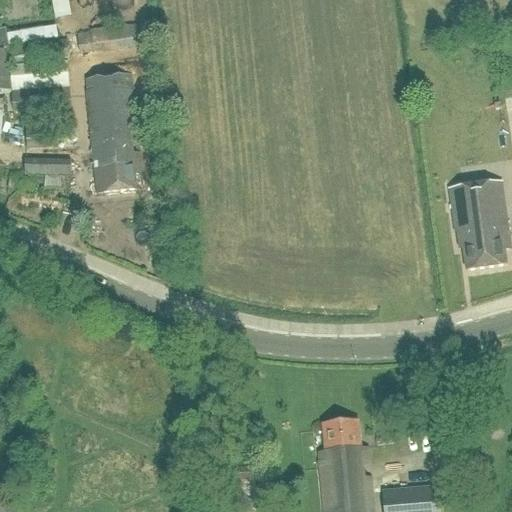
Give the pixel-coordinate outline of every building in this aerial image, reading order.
[(62,36),(60,24),(13,33),(15,45),(62,36)] [(80,57),(140,49),(137,30),(133,31),(133,27),(77,36),(80,57)] [(0,51),(9,50),(6,31),(0,31),(0,51)] [(67,41),(11,52),(11,53),(6,54),(0,54),(0,96),(12,95),(13,116),(71,113),(70,88),(68,65),(39,66),(70,60),(67,41)] [(135,177),(141,176),(139,156),(133,156),(132,144),(138,143),(131,77),(86,82),(97,196),(137,192),(135,177)] [(450,162),(502,155),(494,99),(448,106),(453,142),(447,143),(450,162)] [(56,133),(74,133),(72,115),(53,115),(55,129),(26,131),(26,151),(56,150),(56,133)] [(25,178),(71,179),(71,162),(26,161),(25,178)] [(504,253),(510,252),(501,184),(449,191),(455,235),(457,235),(459,248),(462,247),(466,274),(507,268),(504,253)] [(324,511),(371,511),(369,481),(362,481),(361,469),(368,469),(367,451),(360,452),(358,425),(323,428),(326,455),(319,456),(324,511)] [(396,435),(375,437),(377,448),(398,446),(396,435)] [(252,469),(224,471),(225,485),(253,483),(252,469)] [(384,511),(438,511),(436,490),(383,494),(384,511)]
